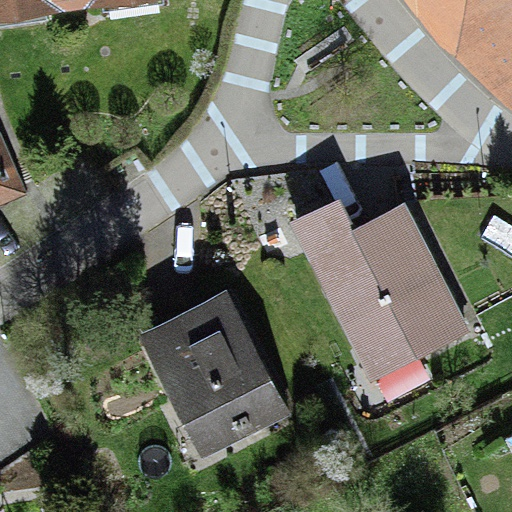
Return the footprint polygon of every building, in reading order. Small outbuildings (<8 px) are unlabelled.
[(0,0),(0,75),(89,69),(76,0),(0,0)] [(499,93),(511,103),(511,0),(416,0),(435,25),(499,93)] [(0,194),(15,188),(0,153),(0,194)] [(402,204),(312,249),(332,288),(336,286),(371,356),(410,337),(417,351),(464,328),(402,204)] [(225,295),(145,336),(197,436),(235,416),(238,422),(280,400),(225,295)]
